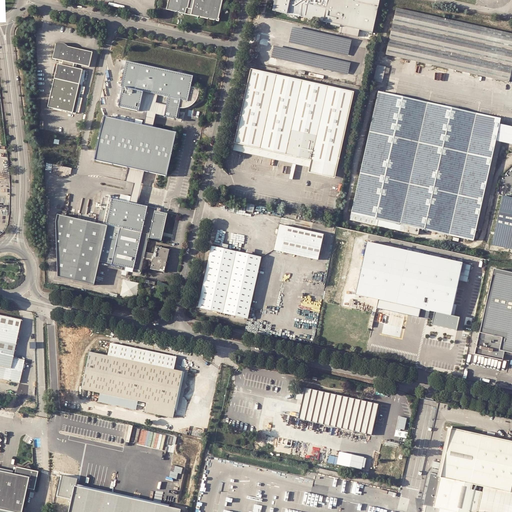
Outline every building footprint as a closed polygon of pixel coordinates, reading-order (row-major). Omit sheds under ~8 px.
[(223,0),(168,0),(167,9),(175,11),(218,21),(223,0)] [(288,14),(290,0),(275,0),(273,11),(288,14)] [(290,0),(288,14),(340,25),(339,32),(360,36),(361,30),(371,32),(377,0),(290,0)] [(387,55),(509,81),(511,70),(511,34),(398,8),(387,55)] [(352,42),(292,27),(288,42),(348,57),(352,42)] [(52,58),(62,60),(75,63),(88,66),(92,52),(66,46),(65,45),(63,43),(61,42),(59,42),(58,42),(55,43),(52,58)] [(350,63),(274,47),(272,58),(348,75),(350,63)] [(192,75),(128,60),(127,63),(125,73),(122,87),(117,106),(140,111),(144,92),(155,94),(154,103),(167,106),(164,116),(177,119),(180,108),(181,108),(184,107),(186,106),(188,105),(190,104),(191,104),(192,103),(194,101),(196,99),(197,97),(199,94),(200,92),(201,88),(193,87),(193,83),(190,82),(192,75)] [(74,67),(61,64),(56,63),(45,106),(73,113),(84,70),(74,67)] [(354,92),(251,70),(250,76),(352,99),(354,92)] [(352,99),(250,76),(235,143),(311,160),(338,166),(352,99)] [(480,112),(378,90),(348,218),(426,237),(428,231),(435,233),(458,238),(470,240),(473,228),(478,230),(500,142),(500,141),(511,144),(511,124),(501,122),(501,116),(490,114),(480,112)] [(140,111),(164,116),(167,106),(154,103),(155,94),(144,92),(140,111)] [(104,116),(95,160),(128,167),(144,171),(167,175),(176,131),(104,116)] [(311,160),(235,143),(233,151),(310,167),(311,160)] [(335,178),(338,166),(311,160),(310,167),(309,172),(335,178)] [(144,171),(128,167),(125,180),(133,182),(130,200),(137,202),(139,191),(141,184),(144,171)] [(489,244),(497,246),(506,248),(511,249),(511,198),(500,195),(489,244)] [(143,261),(144,254),(154,210),(155,207),(148,205),(137,202),(130,200),(128,200),(120,198),(103,196),(96,224),(107,226),(98,264),(103,264),(102,267),(139,276),(143,261)] [(253,212),(255,204),(248,203),(247,205),(246,210),(253,212)] [(96,224),(57,215),(54,225),(56,279),(93,288),(98,264),(107,226),(96,224)] [(324,233),(280,223),(274,250),(318,260),(324,233)] [(458,238),(435,233),(434,237),(457,242),(458,238)] [(213,309),(226,312),(240,250),(227,247),(220,246),(211,244),(197,305),(207,307),(213,309)] [(458,283),(462,265),(366,245),(355,298),(378,303),(376,310),(411,318),(413,311),(433,315),(450,319),(454,304),(457,288),(458,283)] [(506,248),(497,246),(496,253),(504,255),(505,252),(506,248)] [(155,250),(154,256),(152,263),(150,272),(164,276),(170,253),(155,250)] [(237,315),(241,315),(254,254),(251,253),(244,251),(240,250),(226,312),(231,313),(237,315)] [(154,256),(144,254),(143,261),(152,263),(154,256)] [(254,254),(241,315),(248,317),(262,256),(254,254)] [(511,270),(495,266),(475,352),(503,357),(505,349),(511,351),(511,270)] [(123,272),(111,270),(110,275),(121,278),(123,272)] [(124,280),(121,294),(136,298),(140,283),(124,280)] [(0,378),(19,382),(24,359),(13,357),(21,320),(0,315),(0,378)] [(430,328),(455,333),(458,320),(450,319),(433,315),(430,328)] [(138,401),(146,403),(144,412),(173,418),(183,371),(174,369),(176,357),(111,343),(108,356),(90,352),(82,389),(101,393),(99,401),(136,409),(138,401)] [(315,390),(298,386),(295,398),(301,400),(300,404),(298,416),(371,435),(378,404),(375,404),(315,390)] [(407,418),(400,416),(397,428),(404,430),(407,418)] [(511,441),(450,428),(438,477),(471,485),(477,487),(489,489),(511,494),(511,492),(511,441)] [(150,439),(152,431),(142,430),(139,444),(146,445),(147,439),(150,439)] [(341,452),(338,465),(365,469),(367,457),(341,452)] [(338,464),(339,457),(330,455),(329,462),(338,464)] [(14,474),(29,478),(27,489),(35,490),(38,472),(32,470),(29,465),(22,468),(16,467),(14,474)] [(14,474),(0,471),(0,509),(12,511),(22,511),(27,489),(29,478),(14,474)] [(184,511),(185,509),(175,507),(78,486),(80,479),(79,479),(64,475),(59,496),(75,499),(71,511),(184,511)] [(438,477),(431,476),(424,505),(438,508),(436,511),(484,511),(476,510),(481,491),(470,489),(471,485),(438,477)]
